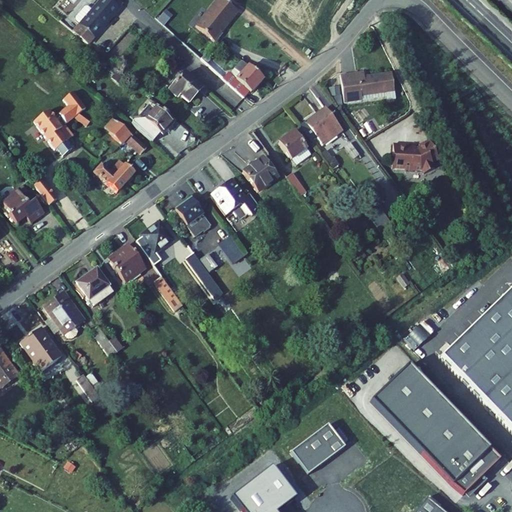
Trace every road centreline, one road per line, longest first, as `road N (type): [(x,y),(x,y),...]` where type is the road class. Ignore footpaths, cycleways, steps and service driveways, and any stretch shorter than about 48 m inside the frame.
road 1 (residential): [(380,0),(313,70),(0,304)]
road 2 (residential): [(511,100),(404,0)]
